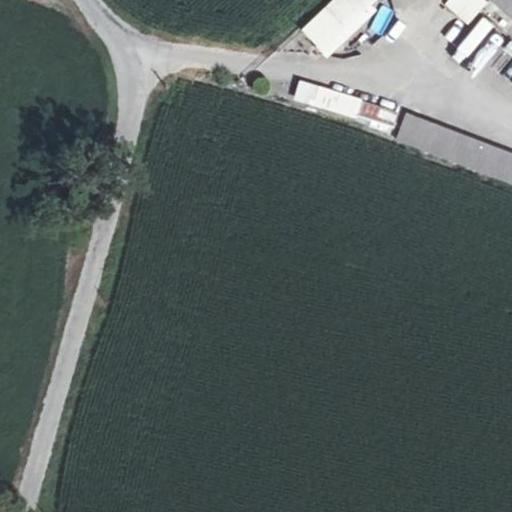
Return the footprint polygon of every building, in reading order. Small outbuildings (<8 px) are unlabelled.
[(511,0),(493,0),(511,16),(511,0)] [(386,32),(393,7),(379,3),(371,28),(386,32)] [(464,61),(496,25),(484,15),(453,51),(464,61)] [(300,82),(294,105),(393,133),(399,111),(300,82)] [(511,158),(407,118),(398,142),(511,184),(511,158)]
